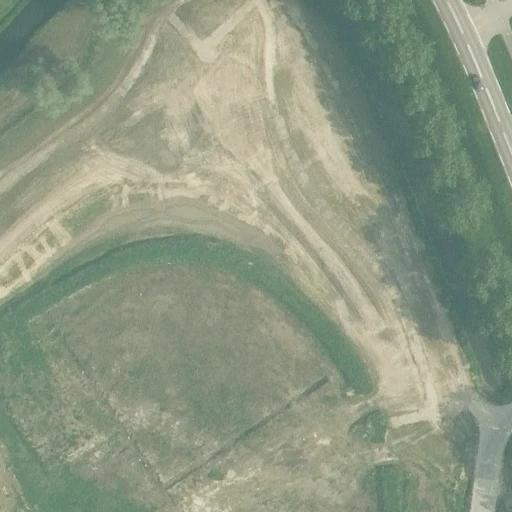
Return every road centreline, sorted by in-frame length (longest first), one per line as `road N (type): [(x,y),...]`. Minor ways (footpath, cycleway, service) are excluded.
road 1 (residential): [(0,319),(101,268),(181,258),(262,277),(353,355),(390,437),(397,511)]
road 2 (secondary): [(511,152),(445,0)]
